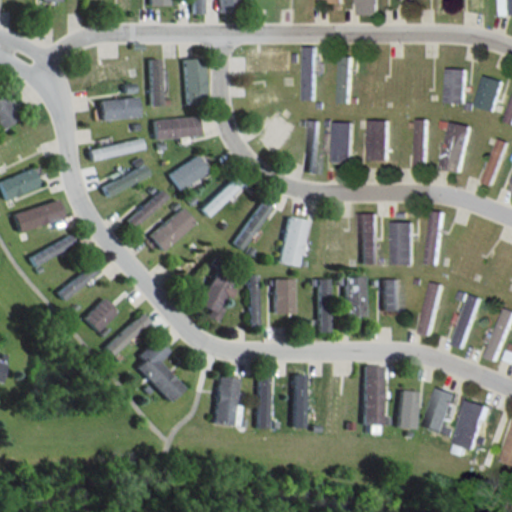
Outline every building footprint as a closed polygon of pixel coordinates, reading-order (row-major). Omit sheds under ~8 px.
[(200,13),(199,0),(188,0),(188,13),(200,13)] [(234,0),(214,0),(214,10),(234,10),(234,0)] [(358,0),(359,14),(378,14),(377,0),(358,0)] [(511,0),(500,0),(501,14),(511,14),(511,0)] [(317,45),(305,45),(304,99),(315,99),(317,45)] [(339,102),(351,102),(352,56),(341,55),(339,102)] [(155,57),(145,58),(146,105),(158,104),(157,91),(162,91),(161,69),(156,69),(155,57)] [(182,103),(200,103),(199,57),(180,58),(182,103)] [(466,68),(447,67),(446,101),(465,102),(466,68)] [(476,104),(494,110),(503,80),(485,74),(476,104)] [(0,126),(14,120),(0,93),(0,126)] [(134,117),(133,97),(96,98),(97,118),(134,117)] [(149,118),(150,137),(195,135),(194,116),(149,118)] [(416,167),(427,167),(428,118),(417,118),(416,167)] [(321,120),(310,119),(304,172),(315,173),(321,120)] [(389,159),(389,119),(369,119),(369,159),(389,159)] [(354,121),(334,121),(333,161),(353,162),(354,121)] [(470,124),(450,121),(443,168),(463,171),(470,124)] [(139,148),(136,137),(85,148),(87,159),(139,148)] [(509,141),(499,137),(482,181),(492,185),(509,141)] [(204,171),(193,154),(165,173),(175,189),(204,171)] [(146,174),(141,164),(98,184),(103,195),(146,174)] [(0,193),(2,199),(37,185),(29,167),(0,179),(0,193)] [(204,216),(237,185),(230,177),(196,208),(204,216)] [(163,196),(156,188),(123,220),(130,227),(163,196)] [(10,212),(16,231),(61,217),(55,199),(10,212)] [(269,206),(260,199),(228,241),(237,248),(269,206)] [(191,223),(179,208),(145,234),(157,249),(191,223)] [(444,211),(433,209),(426,262),(437,263),(444,211)] [(359,263),(378,263),(377,212),(358,212),(359,263)] [(274,261),(294,265),(304,219),(284,215),(274,261)] [(393,263),(414,264),(414,221),(394,221),(393,263)] [(26,253),(30,262),(72,245),(68,236),(26,253)] [(53,290),(59,298),(97,271),(91,263),(53,290)] [(203,316),(213,320),(223,297),(224,297),(232,280),(209,271),(195,304),(206,309),(203,316)] [(245,325),(254,324),(253,274),(243,274),(245,325)] [(360,275),(340,276),(341,316),(361,315),(360,275)] [(289,312),(289,278),(269,278),(270,312),(289,312)] [(324,278),(313,278),(314,331),(326,331),(324,278)] [(380,309),(399,309),(398,278),(379,278),(380,309)] [(419,331),(430,334),(443,283),(432,281),(419,331)] [(481,297),(470,293),(452,343),(463,347),(481,297)] [(113,311),(99,298),(80,317),(94,330),(113,311)] [(511,320),(511,309),(505,307),(485,355),(495,360),(511,320)] [(101,346),(108,354),(146,320),(138,312),(101,346)] [(168,400),(181,386),(155,361),(164,350),(151,338),(135,355),(139,359),(132,367),(168,400)] [(360,423),(380,423),(381,364),(361,364),(360,423)] [(265,427),(266,373),(255,373),(253,427),(265,427)] [(290,426),(301,426),(302,373),(290,373),(290,426)] [(238,404),(233,404),(235,377),(215,375),(211,422),(231,424),(231,420),(236,421),(238,404)] [(455,392),(437,386),(424,427),(442,433),(455,392)] [(414,390),(397,389),(395,427),(413,427),(414,390)] [(452,451),(464,454),(466,446),(474,448),(486,404),(466,399),(452,451)] [(511,427),(503,460),(511,462),(511,427)]
